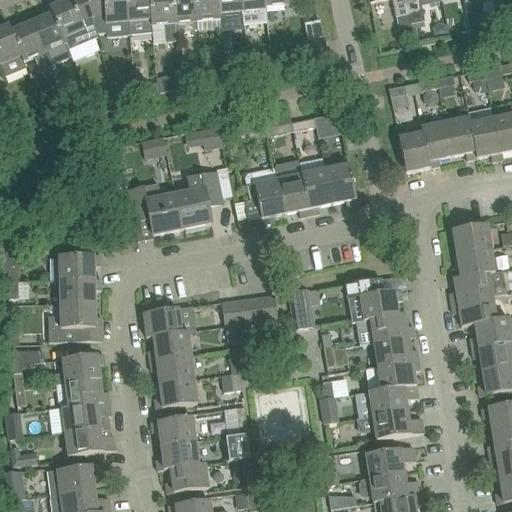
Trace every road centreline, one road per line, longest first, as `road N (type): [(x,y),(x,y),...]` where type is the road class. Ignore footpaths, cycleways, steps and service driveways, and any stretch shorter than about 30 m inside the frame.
road 1 (residential): [(150,511),(125,287),(156,267),(385,223)]
road 2 (residential): [(462,511),(419,207)]
road 3 (residential): [(385,223),(341,0)]
